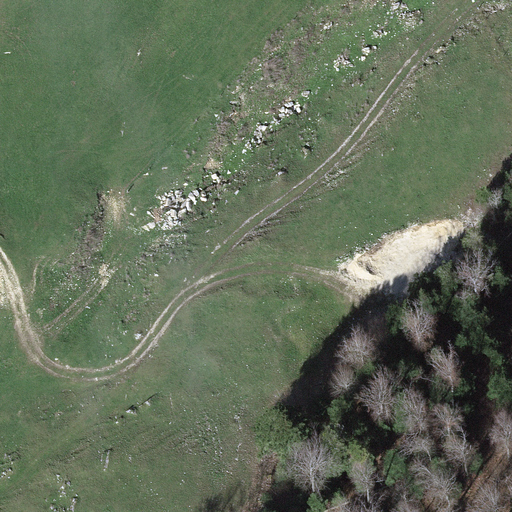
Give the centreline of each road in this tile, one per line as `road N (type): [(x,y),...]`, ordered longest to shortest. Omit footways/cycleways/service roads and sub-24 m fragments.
road 1 (track): [(472,0),(415,57),(354,138),(232,239),(116,369),(72,374),(36,355),(0,257)]
road 2 (track): [(185,292),(266,266),(308,271),(369,299)]
